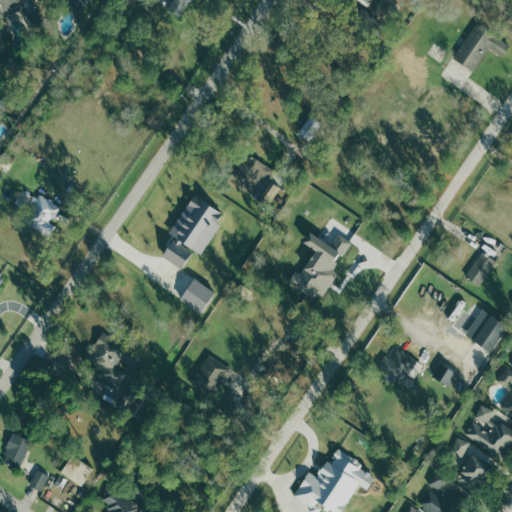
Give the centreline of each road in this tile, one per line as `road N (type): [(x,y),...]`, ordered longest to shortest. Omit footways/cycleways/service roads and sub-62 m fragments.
road 1 (residential): [(234,511),(511,103)]
road 2 (residential): [(0,390),(266,0)]
